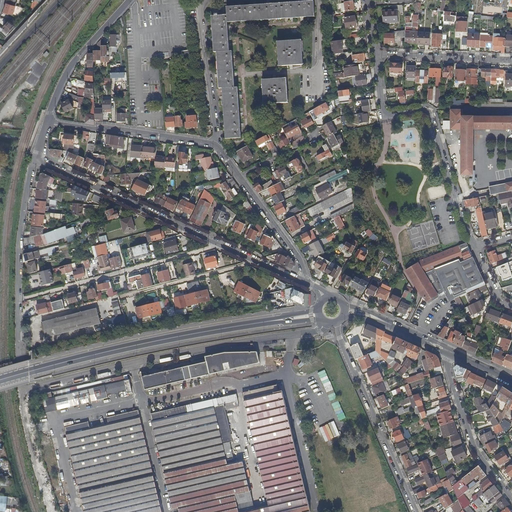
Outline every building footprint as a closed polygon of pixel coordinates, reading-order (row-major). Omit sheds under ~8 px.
[(28,10),(31,11),(38,2),(36,1),(28,10)] [(227,15),(228,21),(315,16),(314,2),(305,2),(287,4),(272,4),(250,6),(235,7),(227,7),(227,15)] [(354,10),(353,2),(345,3),(346,11),(354,10)] [(15,6),(7,3),(4,13),(9,14),(9,13),(13,14),(15,6)] [(227,15),(227,7),(227,4),(212,5),(213,15),(227,15)] [(15,6),(13,14),(18,16),(21,8),(15,6)] [(383,11),(383,23),(398,22),(398,11),(383,11)] [(450,13),(444,12),(444,21),(452,22),(452,21),(455,21),(455,17),(449,16),(450,13)] [(227,15),(213,15),(213,23),(214,41),(215,52),(218,52),(218,59),(219,77),(220,89),(222,89),(224,88),(224,92),(225,110),(226,128),(227,139),(241,138),(238,88),(234,88),(232,51),(230,52),(228,21),(227,15)] [(409,17),(405,17),(406,27),(418,27),(419,16),(414,16),(413,21),(412,21),(411,23),(409,23),(409,17)] [(357,28),(355,17),(345,18),(346,29),(357,28)] [(6,31),(5,32),(6,33),(8,31),(13,26),(8,21),(3,28),(6,31)] [(457,22),(456,32),(466,32),(466,23),(457,22)] [(405,33),(405,30),(397,31),(397,36),(401,36),(401,42),(405,42),(405,33)] [(405,42),(405,43),(417,44),(418,33),(414,32),(414,34),(405,33),(405,42)] [(417,44),(417,45),(422,45),(422,43),(430,44),(430,32),(418,32),(418,33),(417,44)] [(394,34),(385,33),(385,43),(394,43),(394,36),(394,34)] [(467,47),(480,47),(480,37),(480,35),(468,34),(468,38),(467,47)] [(441,41),(442,41),(443,35),(435,35),(433,35),(433,40),(432,40),(432,47),(440,47),(441,41)] [(492,47),(493,37),(480,37),(480,47),(492,47)] [(505,54),(505,47),(503,46),(503,39),(493,38),(493,46),(501,46),(501,54),(505,54)] [(279,42),(280,67),(291,66),(302,65),(300,40),(279,42)] [(333,54),(342,53),(342,50),(343,50),(341,42),(331,43),(333,54)] [(106,46),(101,46),(101,62),(110,62),(109,57),(107,57),(106,46)] [(354,55),(355,63),(356,63),(366,62),(364,54),(354,55)] [(346,77),(358,76),(356,63),(355,63),(344,65),(346,77)] [(400,64),(391,64),(391,72),(403,73),(403,65),(400,65),(400,64)] [(406,78),(416,78),(416,71),(416,67),(407,66),(406,78)] [(444,68),(443,77),(452,78),(453,67),(448,67),(448,68),(444,68)] [(435,77),(440,77),(440,69),(430,69),(429,77),(435,77)] [(491,82),(491,70),(482,69),(481,78),(485,78),(485,81),(491,82)] [(456,81),(466,81),(466,70),(456,70),(456,81)] [(467,78),(477,78),(477,70),(467,70),(467,78)] [(503,77),(504,71),(504,70),(491,70),(491,82),(496,82),(496,78),(496,77),(499,77),(499,78),(503,78),(503,77)] [(416,85),(428,86),(428,85),(429,71),(416,71),(416,78),(416,85)] [(511,74),(507,74),(507,71),(504,71),(503,77),(506,77),(505,83),(511,83),(511,74)] [(87,72),(86,81),(91,81),(94,82),(93,73),(89,72),(87,72)] [(365,78),(371,77),(371,74),(365,75),(365,76),(356,77),(357,86),(366,85),(365,78)] [(287,103),(285,78),(274,79),(263,79),(265,104),(287,103)] [(74,80),(72,87),(84,89),(86,82),(74,80)] [(404,92),(403,92),(402,88),(395,89),(395,93),(399,93),(401,102),(406,102),(404,92)] [(349,95),(349,90),(338,91),(340,101),(339,101),(339,104),(341,104),(352,102),(351,99),(348,100),(347,96),(349,95)] [(79,97),(68,93),(66,97),(72,100),(73,104),(72,104),(73,106),(72,107),(73,109),(78,109),(79,97)] [(73,109),(72,107),(68,100),(61,105),(66,113),(73,109)] [(358,114),(369,113),(369,111),(368,100),(352,102),(353,104),(357,104),(358,114)] [(111,101),(102,101),(103,109),(111,109),(111,101)] [(329,110),(325,103),(309,112),(310,115),(314,122),(318,120),(317,116),(329,110)] [(95,119),(103,119),(103,109),(95,109),(95,119)] [(511,117),(462,117),(462,110),(451,110),(451,129),(462,129),(461,174),(473,175),(473,129),(511,130),(511,136),(511,135),(511,117)] [(117,122),(125,122),(125,118),(128,118),(128,112),(124,112),(124,113),(117,114),(117,122)] [(370,117),(369,113),(358,114),(357,114),(359,124),(369,123),(368,117),(370,117)] [(94,121),(94,116),(91,115),(86,115),(85,124),(94,125),(94,121)] [(185,121),(186,128),(197,128),(196,116),(187,117),(187,121),(185,121)] [(165,118),(166,128),(175,127),(174,117),(165,118)] [(313,124),(310,120),(302,124),(304,128),(313,124)] [(327,138),(334,134),(328,123),(321,127),(327,138)] [(288,139),(301,132),(298,126),(289,131),(287,128),(283,131),(284,132),(288,139)] [(280,149),(290,143),(288,139),(284,132),(281,133),(284,140),(278,144),(280,149)] [(344,145),(337,132),(334,134),(327,138),(329,142),(332,148),(338,144),(340,147),(344,145)] [(64,144),(65,144),(73,145),(74,141),(76,141),(77,137),(65,135),(64,144)] [(125,138),(107,135),(106,145),(110,145),(112,145),(112,147),(114,147),(114,149),(118,149),(118,148),(123,149),(125,138)] [(269,141),(266,136),(256,142),(258,146),(269,141)] [(273,155),(277,152),(275,147),(274,147),(271,140),(268,142),(269,144),(267,145),(273,155)] [(65,144),(64,151),(67,151),(72,152),(73,145),(65,144)] [(247,146),(237,152),(243,163),(253,157),(247,146)] [(130,159),(140,160),(141,148),(141,147),(131,147),(130,159)] [(141,148),(140,160),(155,161),(156,156),(156,148),(148,147),(148,149),(141,148)] [(314,157),(309,147),(304,150),(309,159),(314,157)] [(49,149),(51,156),(59,159),(59,161),(62,163),(64,159),(61,157),(61,155),(62,151),(49,149)] [(329,158),(332,156),(330,153),(329,153),(328,151),(317,157),(320,162),(325,160),(324,158),(328,157),(329,158)] [(74,163),(77,157),(70,153),(67,160),(74,163)] [(183,164),(187,165),(188,156),(185,155),(185,154),(180,153),(178,164),(183,165),(183,164)] [(209,169),(214,168),(213,164),(211,164),(211,161),(210,157),(205,158),(204,154),(195,156),(196,160),(200,159),(202,171),(209,169)] [(84,159),(78,156),(77,157),(74,163),(81,166),(84,159)] [(156,156),(155,161),(155,167),(163,168),(164,158),(160,157),(160,156),(156,156)] [(176,158),(166,157),(165,167),(174,168),(176,158)] [(301,157),(298,158),(298,159),(304,170),(308,169),(301,157)] [(84,166),(89,169),(89,168),(92,162),(95,163),(96,161),(93,159),(93,160),(88,158),(84,166)] [(295,166),(299,173),(304,170),(298,159),(289,164),(291,168),(295,166)] [(89,168),(97,172),(100,166),(95,163),(92,162),(89,168)] [(278,171),(272,174),(275,180),(283,177),(285,180),(291,177),(288,172),(286,167),(280,170),(279,167),(276,169),(278,171)] [(220,177),(218,168),(214,168),(209,169),(211,179),(220,177)] [(258,184),(253,187),(258,194),(269,188),(277,184),(275,180),(272,174),(271,171),(267,173),(272,181),(271,181),(270,179),(259,186),(258,184)] [(321,182),(336,175),(334,171),(319,179),(321,183),(321,182)] [(139,173),(125,174),(122,175),(122,184),(131,183),(131,180),(138,180),(142,173),(139,173)] [(41,175),(39,181),(49,184),(53,185),(55,179),(43,174),(41,175)] [(340,176),(339,174),(336,175),(321,182),(323,185),(340,176)] [(238,187),(232,179),(224,180),(225,183),(221,186),(224,190),(223,190),(227,196),(227,195),(230,199),(238,194),(235,190),(238,187)] [(150,185),(138,180),(132,189),(143,194),(146,194),(150,185)] [(39,181),(38,189),(47,190),(49,184),(39,181)] [(277,184),(269,188),(273,197),(279,193),(285,190),(281,182),(277,184)] [(491,195),(497,194),(499,193),(503,193),(511,190),(511,182),(489,187),(491,195)] [(88,192),(75,186),(73,190),(86,196),(88,192)] [(327,195),(323,186),(316,190),(320,198),(327,195)] [(352,196),(351,187),(349,188),(308,209),(311,216),(352,196)] [(47,190),(38,189),(37,199),(47,200),(47,190)] [(214,197),(204,189),(194,212),(189,222),(201,227),(214,197)] [(511,194),(511,193),(511,190),(503,193),(499,193),(500,195),(505,194),(506,197),(499,199),(500,204),(511,201),(511,194)] [(63,192),(56,191),(55,200),(56,200),(58,201),(60,202),(62,202),(63,192)] [(273,197),(272,197),(276,206),(283,202),(279,193),(273,197)] [(101,198),(95,195),(90,205),(98,206),(98,204),(101,198)] [(154,201),(164,206),(166,201),(156,197),(154,201)] [(479,197),(466,200),(467,203),(466,203),(467,208),(479,206),(478,201),(474,202),(474,200),(479,199),(479,197)] [(166,201),(164,206),(173,210),(177,202),(167,198),(166,201)] [(184,212),(189,203),(182,200),(178,209),(181,211),(184,212)] [(257,214),(246,200),(244,203),(254,216),(257,214)] [(36,201),(35,212),(45,213),(46,203),(36,201)] [(184,212),(188,213),(191,215),(195,206),(189,203),(184,212)] [(82,212),(83,204),(74,204),(73,216),(81,217),(82,216),(83,212),(82,212)] [(286,211),(282,204),(275,208),(279,215),(286,211)] [(354,208),(354,204),(330,216),(332,220),(339,216),(354,208)] [(289,211),(291,215),(301,210),(299,205),(289,211)] [(115,213),(114,209),(107,212),(110,220),(120,217),(118,212),(115,213)] [(227,214),(217,209),(213,220),(222,225),(222,224),(226,226),(230,217),(227,215),(227,214)] [(308,224),(301,212),(286,220),(292,232),(308,224)] [(483,215),(486,229),(498,226),(495,212),(483,215)] [(482,238),(488,236),(486,229),(483,215),(482,213),(479,214),(480,219),(477,219),(482,238)] [(35,215),(34,225),(44,226),(45,216),(35,215)] [(133,218),(123,221),(126,233),(137,230),(133,218)] [(232,230),(241,234),(245,224),(237,221),(232,230)] [(251,230),(248,229),(245,235),(247,236),(247,237),(255,241),(258,235),(260,236),(262,232),(263,231),(261,229),(261,228),(256,225),(253,230),(251,229),(251,230)] [(45,234),(48,244),(78,233),(77,229),(73,230),(73,229),(67,230),(66,226),(62,228),(52,231),(49,232),(45,234)] [(33,227),(32,236),(34,236),(43,234),(43,228),(33,227)] [(160,230),(151,233),(153,241),(162,239),(160,230)] [(265,234),(262,232),(260,236),(258,242),(270,248),(274,240),(272,237),(268,235),(267,237),(264,235),(265,234)] [(309,237),(307,232),(300,236),(304,244),(311,240),(310,238),(311,238),(311,236),(309,237)] [(43,234),(34,236),(37,246),(48,244),(45,234),(43,234)] [(175,236),(171,237),(163,240),(167,254),(179,251),(175,236)] [(318,241),(312,244),(314,246),(310,248),(315,257),(324,252),(318,241)] [(152,242),(131,248),(133,259),(151,255),(150,251),(154,250),(152,242)] [(346,251),(351,254),(354,248),(346,243),(343,249),(347,251),(346,251)] [(467,247),(466,243),(417,262),(417,264),(405,271),(423,297),(434,290),(424,274),(434,270),(463,258),(460,251),(462,250),(461,249),(465,248),(467,247)] [(105,244),(95,246),(98,257),(108,255),(105,244)] [(466,252),(465,248),(461,249),(462,250),(460,251),(463,258),(464,260),(470,256),(468,251),(466,252)] [(47,249),(39,251),(40,256),(40,258),(41,262),(50,259),(47,249)] [(364,260),(367,255),(359,250),(355,256),(360,259),(361,259),(364,260)] [(498,261),(494,251),(487,254),(491,263),(498,261)] [(292,261),(286,252),(278,254),(287,258),(284,265),(292,269),(295,267),(292,261)] [(25,255),(27,262),(40,258),(40,256),(34,257),(33,253),(25,255)] [(287,258),(278,254),(266,257),(284,265),(287,258)] [(345,260),(335,254),(330,264),(341,269),(345,261),(345,260)] [(111,269),(108,255),(98,257),(97,257),(101,271),(111,269)] [(323,258),(319,256),(312,260),(315,262),(316,261),(317,262),(315,266),(319,269),(323,272),(323,271),(325,272),(329,266),(322,263),(323,262),(321,261),(323,258)] [(122,267),(119,257),(110,259),(112,269),(122,267)] [(216,257),(206,259),(206,262),(204,263),(205,264),(206,264),(208,269),(218,266),(216,257)] [(436,275),(443,291),(445,294),(444,294),(447,299),(451,308),(457,304),(454,299),(458,297),(478,288),(485,285),(472,257),(436,275)] [(28,264),(30,274),(38,272),(35,262),(28,264)] [(177,280),(173,262),(166,264),(167,271),(158,274),(160,281),(161,285),(177,280)] [(187,278),(196,275),(195,270),(193,270),(191,263),(183,265),(187,278)] [(507,263),(497,267),(501,278),(511,274),(507,263)] [(60,272),(61,275),(65,274),(67,273),(71,272),(70,267),(66,268),(66,266),(59,268),(60,272)] [(329,266),(325,272),(329,274),(329,275),(336,279),(340,272),(329,266)] [(74,274),(75,279),(85,276),(83,269),(77,270),(78,273),(74,274)] [(50,270),(39,273),(42,285),(53,282),(50,270)] [(424,274),(434,290),(437,295),(443,291),(436,275),(434,270),(424,274)] [(150,274),(141,276),(142,280),(143,284),(144,289),(153,286),(150,274)] [(344,283),(350,286),(353,280),(342,274),(338,280),(344,283)] [(141,276),(130,278),(131,283),(137,282),(139,290),(144,289),(143,284),(142,280),(141,276)] [(351,287),(362,293),(368,283),(362,280),(361,281),(356,278),(351,287)] [(276,286),(283,290),(286,284),(279,281),(276,286)] [(239,282),(234,292),(255,303),(260,293),(239,282)] [(374,296),(378,288),(372,286),(372,284),(371,284),(371,285),(370,285),(366,293),(374,296)] [(412,289),(407,287),(402,296),(406,298),(408,293),(410,293),(412,289)] [(294,290),(294,288),(288,289),(288,293),(291,295),(291,296),(289,295),(288,298),(304,306),(305,294),(294,290)] [(96,301),(99,300),(98,297),(98,296),(97,297),(95,289),(90,290),(90,292),(87,293),(89,299),(96,298),(96,301)] [(382,299),(386,301),(390,292),(385,290),(385,291),(379,289),(376,296),(379,298),(378,300),(381,301),(382,299)] [(471,305),(482,300),(477,290),(472,293),(473,295),(468,297),(471,305)] [(207,291),(184,296),(187,307),(209,301),(207,291)] [(69,299),(70,302),(70,303),(78,302),(76,293),(68,295),(69,299)] [(389,304),(397,307),(401,299),(393,296),(389,304)] [(454,299),(457,304),(459,307),(460,310),(464,308),(458,297),(454,299)] [(63,300),(52,303),(54,311),(65,309),(63,300)] [(119,300),(113,302),(117,315),(122,314),(119,300)] [(471,305),(470,305),(474,314),(481,311),(480,308),(485,306),(482,300),(471,305)] [(159,303),(137,308),(139,319),(151,316),(162,313),(159,303)] [(401,303),(397,311),(405,315),(409,307),(401,303)] [(37,306),(39,315),(48,313),(46,304),(37,306)] [(97,309),(42,323),(45,338),(101,324),(97,309)] [(499,322),(502,314),(488,309),(483,324),(486,325),(487,321),(486,321),(486,319),(498,323),(499,322)] [(499,322),(498,325),(501,327),(502,323),(511,326),(511,323),(511,318),(503,315),(500,322),(499,322)] [(460,327),(468,324),(464,318),(456,321),(458,324),(460,327)] [(452,328),(447,340),(462,347),(464,341),(465,337),(461,336),(462,335),(461,334),(457,332),(458,330),(454,328),(455,325),(454,325),(455,322),(452,320),(449,327),(452,328)] [(377,329),(368,325),(364,335),(365,336),(366,335),(371,337),(376,339),(377,329)] [(444,326),(438,336),(443,339),(448,328),(444,326)] [(385,333),(377,329),(376,339),(375,352),(380,356),(381,340),(392,345),(395,339),(384,334),(385,333)] [(466,342),(463,348),(476,354),(480,346),(478,345),(478,344),(476,343),(477,342),(466,337),(466,342)] [(409,344),(397,338),(392,348),(404,354),(409,344)] [(508,342),(508,340),(498,338),(498,339),(498,340),(497,346),(508,348),(509,342),(508,342)] [(421,350),(409,344),(404,354),(409,356),(417,360),(421,350)] [(492,361),(502,366),(503,364),(506,355),(506,354),(495,349),(492,361)] [(391,350),(386,362),(388,364),(391,367),(396,372),(401,366),(395,360),(395,356),(396,353),(391,350)] [(224,353),(205,357),(206,362),(147,376),(146,372),(141,373),(142,374),(141,374),(141,376),(142,376),(145,390),(260,363),(257,352),(224,353)] [(435,356),(426,352),(425,354),(430,370),(433,369),(435,376),(443,373),(440,365),(438,360),(435,356)] [(368,355),(363,357),(358,359),(362,370),(364,369),(365,370),(370,368),(370,366),(372,365),(368,355)] [(503,364),(511,368),(511,357),(506,355),(503,364)] [(417,360),(409,356),(409,357),(411,358),(408,360),(407,359),(403,365),(404,366),(397,373),(399,375),(401,377),(417,360)] [(463,375),(466,370),(457,366),(454,369),(457,377),(463,375)] [(471,372),(466,370),(463,375),(457,377),(459,383),(467,380),(470,373),(471,372)] [(370,371),(365,374),(368,382),(373,380),(372,376),(370,371)] [(428,372),(404,380),(408,384),(430,377),(428,372)] [(485,380),(470,373),(467,380),(466,382),(473,385),(473,384),(482,388),(485,380)] [(434,389),(443,386),(440,377),(431,380),(434,389)] [(112,379),(51,392),(53,398),(113,384),(112,381),(112,379)] [(496,384),(487,380),(483,388),(492,393),(496,384)] [(127,391),(125,381),(113,384),(53,398),(47,399),(43,400),(44,402),(46,409),(46,413),(108,399),(107,396),(127,391)] [(382,384),(372,388),(376,396),(386,392),(382,384)] [(413,396),(408,384),(404,386),(406,391),(409,398),(413,396)] [(259,508),(260,511),(308,511),(310,511),(282,392),(278,393),(277,386),(239,394),(241,401),(244,401),(269,506),(259,508)] [(444,388),(438,390),(439,392),(438,392),(437,391),(436,391),(438,399),(446,397),(444,388)] [(511,404),(511,393),(502,388),(497,397),(501,399),(500,400),(504,402),(505,401),(510,404),(509,405),(508,405),(505,410),(502,415),(494,407),(492,405),(490,410),(499,425),(507,413),(511,404)] [(333,392),(327,395),(330,401),(336,398),(333,392)] [(260,511),(259,508),(254,509),(242,461),(234,463),(233,457),(226,458),(222,444),(229,442),(232,441),(225,409),(239,407),(238,402),(241,401),(239,394),(173,408),(173,409),(151,414),(173,509),(179,508),(179,511),(260,511)] [(418,394),(413,396),(417,407),(423,406),(418,394)] [(377,398),(382,410),(388,407),(383,395),(377,398)] [(417,407),(413,396),(409,398),(399,402),(401,407),(411,403),(412,407),(403,411),(404,413),(416,408),(417,407)] [(492,396),(487,405),(490,410),(492,405),(496,399),(496,398),(492,396)] [(474,411),(475,415),(484,412),(480,398),(475,399),(478,410),(474,411)] [(341,413),(337,401),(332,403),(336,415),(341,413)] [(450,410),(451,410),(448,401),(439,404),(442,413),(450,410)] [(426,418),(423,406),(417,407),(420,415),(422,419),(426,418)] [(397,417),(404,413),(403,411),(402,408),(395,412),(397,417)] [(161,511),(138,410),(107,417),(108,425),(89,429),(88,422),(65,427),(84,511),(161,511)] [(453,422),(450,410),(442,413),(439,414),(436,415),(440,427),(453,422)] [(499,425),(490,410),(485,411),(488,416),(486,418),(489,422),(490,421),(493,427),(499,425)] [(388,422),(391,430),(399,426),(401,425),(400,423),(401,422),(399,417),(388,422)] [(504,420),(500,425),(504,431),(504,432),(508,429),(511,425),(504,420)] [(457,435),(453,422),(440,427),(444,439),(446,438),(457,435)] [(327,424),(318,428),(324,442),(333,438),(327,424)] [(500,425),(499,425),(493,427),(495,433),(504,431),(500,425)] [(402,430),(393,434),(397,443),(404,439),(401,433),(403,432),(402,430)] [(480,437),(483,446),(485,445),(492,442),(488,433),(480,437)] [(459,435),(450,438),(453,448),(462,445),(459,435)] [(407,441),(398,445),(402,454),(409,451),(406,445),(408,444),(407,441)] [(498,448),(494,441),(492,442),(485,445),(489,453),(496,450),(495,449),(498,448)] [(233,457),(229,442),(222,444),(226,458),(233,457)] [(441,456),(445,454),(442,447),(434,449),(437,455),(438,457),(441,456)] [(458,464),(462,461),(462,460),(467,458),(462,448),(452,453),(454,459),(455,458),(457,462),(458,462),(458,463),(458,464)] [(504,452),(495,458),(500,466),(508,460),(504,452)] [(401,457),(406,468),(412,466),(410,461),(413,460),(411,453),(401,457)] [(435,471),(429,458),(420,462),(420,463),(416,465),(417,465),(407,469),(409,474),(423,468),(426,475),(435,471)] [(486,476),(478,466),(468,474),(463,478),(451,487),(453,490),(457,498),(462,494),(468,490),(465,485),(478,475),(480,478),(478,480),(479,481),(486,476)] [(448,471),(445,473),(449,480),(449,482),(450,482),(452,485),(456,482),(454,479),(451,474),(450,474),(448,471)] [(426,481),(429,489),(436,485),(431,474),(415,480),(417,485),(426,481)] [(487,479),(480,485),(483,489),(482,489),(484,492),(492,486),(487,479)] [(453,490),(451,487),(449,482),(449,480),(444,482),(448,493),(453,490)] [(429,489),(430,491),(431,490),(433,492),(438,490),(437,489),(442,487),(441,483),(436,485),(429,489)] [(502,496),(494,486),(483,494),(488,501),(490,500),(493,503),(502,496)] [(429,493),(431,493),(430,491),(429,489),(422,492),(417,494),(419,499),(426,495),(426,493),(429,492),(429,493)] [(439,498),(445,509),(449,507),(452,504),(447,493),(445,495),(442,496),(439,498)] [(470,504),(462,494),(457,498),(458,500),(460,506),(463,510),(468,506),(470,504)] [(423,503),(425,506),(435,500),(433,497),(423,503)] [(482,504),(478,498),(473,502),(477,508),(482,504)] [(509,505),(504,499),(501,502),(497,505),(502,511),(509,505)] [(452,504),(449,507),(453,511),(460,506),(458,500),(452,504)]
